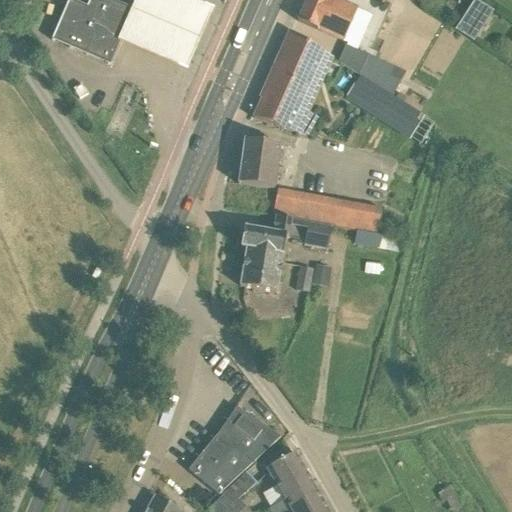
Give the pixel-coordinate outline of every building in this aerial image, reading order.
[(124,11),(97,0),(89,0),(87,8),(69,0),(51,41),(103,62),(124,11)] [(178,0),(132,0),(115,40),(148,55),(181,69),(206,12),(178,0)] [(318,31),(344,43),(357,11),(332,0),(307,0),(297,22),(318,31)] [(493,11),(476,0),(456,32),(472,43),(493,11)] [(334,60),(309,44),(292,33),(253,120),(298,135),(299,134),(312,137),(319,117),(309,114),(334,60)] [(368,57),(346,47),(339,63),(360,76),(368,57)] [(244,141),(238,185),(274,191),(280,146),(244,141)] [(368,234),(377,236),(381,211),(278,192),(273,216),(275,216),(333,227),(368,234)] [(246,250),(282,256),(285,236),(298,239),(297,244),(329,250),(333,227),(275,216),(272,234),(244,229),(241,249),(246,250)] [(282,256),(246,250),(239,287),(276,294),(278,280),(282,256)] [(366,264),(365,274),(379,275),(380,265),(366,264)] [(312,287),(329,289),(332,269),(315,267),(312,287)] [(313,271),(299,269),(295,292),(309,294),(313,271)] [(265,453),(280,439),(236,408),(221,431),(188,471),(218,496),(265,453)] [(295,454),(282,461),(281,459),(279,460),(280,462),(267,470),(276,487),(261,494),(270,510),(269,511),(291,511),(295,509),(293,506),(317,492),(295,454)] [(247,511),(238,502),(257,484),(246,473),(228,492),(228,493),(208,511),(247,511)] [(328,511),(317,492),(293,506),(295,509),(291,511),(328,511)] [(179,511),(154,497),(145,511),(179,511)]
